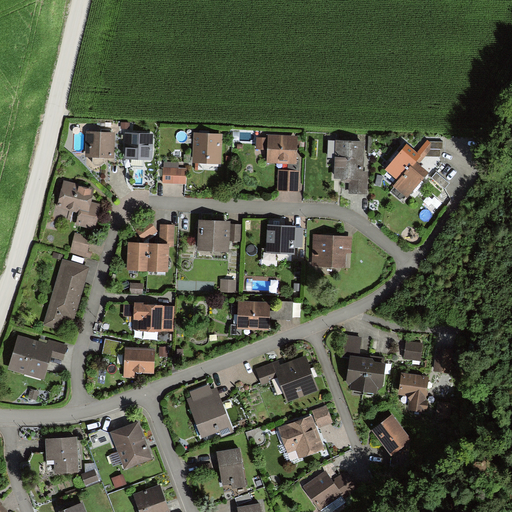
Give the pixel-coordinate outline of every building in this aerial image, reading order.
[(115,134),(87,132),(86,158),(114,159),(115,141),(115,134)] [(153,135),(125,134),(125,142),(124,159),(152,160),(153,135)] [(207,135),(194,135),(193,164),(221,165),(222,135),(207,135)] [(298,137),(268,136),(267,164),(296,165),(297,153),(298,137)] [(267,139),(256,138),(256,150),(267,150),(267,139)] [(414,152),(407,146),(385,171),(398,182),(393,188),(407,200),(429,174),(420,167),(418,165),(425,157),(440,158),(440,151),(443,151),(443,142),(426,141),(416,153),(414,152)] [(364,143),(328,142),(328,162),(333,162),(332,180),(350,181),(350,194),(367,194),(368,172),(363,172),(364,143)] [(178,163),(164,162),(163,183),(186,184),(187,169),(178,169),(178,163)] [(300,171),(278,170),(277,192),(299,193),(300,171)] [(450,185),(436,173),(432,178),(445,190),(450,185)] [(74,184),(64,182),(57,208),(79,214),(76,226),(95,230),(101,205),(92,203),(95,189),(74,184)] [(157,231),(149,220),(135,230),(143,242),(157,231)] [(199,221),(198,252),(228,254),(229,241),(241,241),(242,227),(231,226),(231,223),(218,222),(199,221)] [(174,226),(161,226),(160,244),(174,245),(174,226)] [(268,226),(267,255),(295,257),(296,248),(303,248),(304,229),(296,229),(296,228),(276,227),(268,226)] [(92,238),(75,234),(70,252),(87,256),(92,238)] [(352,238),(314,236),(313,267),(344,268),(345,253),(351,253),(352,238)] [(138,245),(128,244),(127,272),(168,274),(169,246),(158,245),(138,245)] [(88,269),(63,261),(45,325),(60,330),(63,319),(73,322),(79,301),(88,269)] [(237,281),(221,280),(220,292),(236,294),(237,281)] [(270,304),(239,302),(238,329),(268,331),(269,313),(270,304)] [(301,320),(302,303),(280,303),(279,320),(301,320)] [(134,306),(124,305),(123,317),(134,317),(134,330),(172,332),(174,308),(146,306),(144,306),(144,305),(134,304),(134,306)] [(382,384),(385,360),(376,358),(373,356),(359,354),(362,336),(345,333),(342,355),(349,356),(346,378),(351,385),(351,386),(376,390),(376,388),(382,384)] [(18,336),(8,370),(44,380),(51,358),(63,361),(67,346),(48,340),(47,344),(18,336)] [(118,357),(121,342),(105,339),(102,354),(118,357)] [(423,342),(406,339),(404,357),(420,359),(423,342)] [(434,370),(449,372),(453,349),(438,347),(434,370)] [(168,348),(159,348),(159,357),(167,357),(168,348)] [(146,350),(126,349),(124,378),(134,378),(134,374),(153,374),(155,351),(146,350)] [(287,400),(318,389),(306,355),(280,364),(278,360),(257,368),(262,384),(270,381),(269,378),(278,375),(287,400)] [(429,374),(402,370),(398,392),(408,393),(410,396),(409,406),(423,408),(423,406),(427,407),(428,397),(426,397),(426,393),(429,374)] [(216,386),(188,397),(203,435),(218,429),(221,435),(233,430),(216,386)] [(40,392),(30,390),(28,399),(37,402),(40,392)] [(452,401),(438,400),(436,414),(450,416),(452,401)] [(326,404),(312,409),(318,427),(333,421),(326,404)] [(392,410),(372,425),(390,450),(410,436),(392,410)] [(312,413),(279,425),(288,451),(296,448),(298,456),(325,446),(319,431),(312,413)] [(147,442),(138,419),(111,429),(125,466),(152,456),(147,442)] [(55,471),(78,470),(77,452),(77,434),(45,435),(46,459),(55,459),(55,471)] [(240,445),(217,448),(219,461),(222,482),(233,481),(234,487),(245,485),(240,445)] [(82,473),(86,484),(98,480),(94,469),(82,473)] [(318,475),(303,485),(320,509),(342,494),(344,496),(358,486),(347,470),(333,480),(326,469),(318,475)] [(122,473),(112,477),(115,487),(126,483),(122,473)] [(133,492),(140,511),(170,511),(171,511),(160,482),(148,486),(133,492)] [(88,511),(83,498),(59,507),(60,511),(88,511)] [(0,511),(10,511),(0,499),(0,511)] [(261,511),(260,500),(237,503),(238,511),(261,511)]
